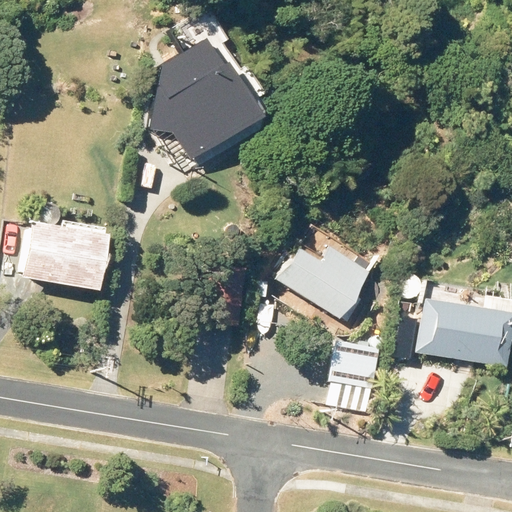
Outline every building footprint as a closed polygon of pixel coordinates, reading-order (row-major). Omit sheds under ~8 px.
[(160,63),(141,171),(163,173),(171,131),(172,130),(180,141),(186,137),(198,156),(233,133),(236,137),(259,122),(204,38),(160,63)] [(28,221),(19,277),(97,290),(106,236),(101,235),(102,228),(61,221),(60,226),(28,221)] [(275,279),(337,318),(339,315),(346,319),(359,298),(354,295),(368,273),(364,271),(370,261),(358,254),(351,264),(343,259),(346,255),(328,243),(319,257),(301,246),(298,250),(295,248),(275,279)] [(205,262),(198,320),(236,325),(243,267),(205,262)] [(415,351),(505,365),(511,321),(511,301),(424,288),(415,351)] [(370,343),(372,335),(363,333),(357,355),(368,359),(372,344),(370,343)] [(335,368),(359,374),(363,358),(349,355),(350,351),(339,349),(335,368)]
